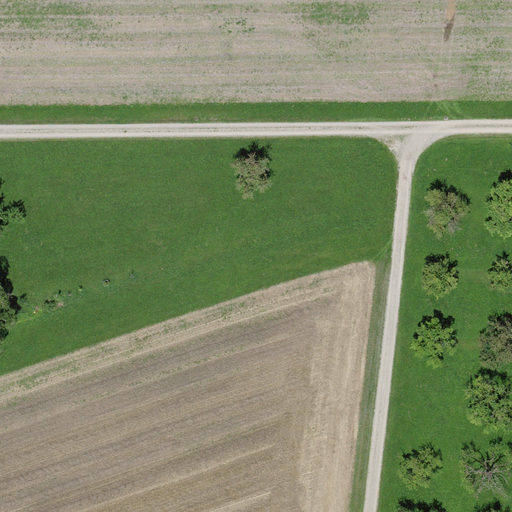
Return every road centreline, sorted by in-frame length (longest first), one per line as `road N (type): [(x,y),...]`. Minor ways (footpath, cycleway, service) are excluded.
road 1 (track): [(0,133),(511,128)]
road 2 (track): [(374,511),(409,128)]
